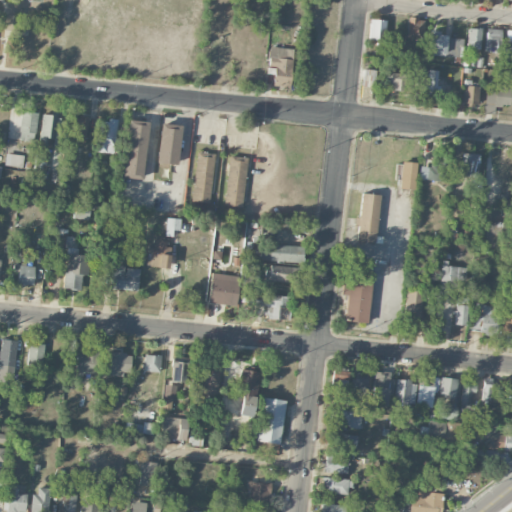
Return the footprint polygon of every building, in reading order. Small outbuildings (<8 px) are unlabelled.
[(407,38),(422,39),(423,17),(408,17),(407,38)] [(384,45),(385,19),(369,19),(369,39),(377,40),(376,45),(384,45)] [(467,49),(480,49),(481,28),(468,28),(467,49)] [(486,52),(500,52),(500,29),(486,29),(486,52)] [(431,36),(429,55),(459,56),(460,38),(431,36)] [(290,87),(293,49),(270,46),(268,66),(274,66),(273,86),(290,87)] [(361,97),(374,98),(375,70),(362,69),(361,97)] [(437,95),(439,70),(426,70),(425,95),(437,95)] [(403,73),(384,72),(384,90),(403,91),(403,73)] [(511,89),(506,89),(506,82),(486,81),(484,113),(494,114),(494,105),(511,106),(511,89)] [(461,104),(477,105),(479,86),(463,85),(461,104)] [(18,139),(33,142),(37,113),(22,111),(18,139)] [(59,114),(41,113),(40,143),(46,144),(47,138),(58,139),(59,114)] [(89,119),(73,116),(69,142),(85,144),(89,119)] [(121,177),(140,180),(149,122),(129,119),(121,177)] [(117,122),(100,121),(98,152),(115,153),(117,122)] [(181,126),(161,123),(156,162),(176,165),(181,126)] [(34,168),(44,170),(47,153),(37,152),(34,168)] [(214,153),(196,152),(191,201),(209,203),(214,153)] [(24,156),(6,153),(4,165),(22,167),(24,156)] [(460,175),(477,176),(478,154),(461,153),(460,175)] [(225,205),(243,206),(246,157),(228,156),(225,205)] [(415,163),(396,162),(395,179),(400,179),(400,189),(414,189),(415,163)] [(419,180),(448,181),(448,165),(420,164),(419,180)] [(375,242),(380,195),(361,193),(357,226),(358,226),(356,240),(375,242)] [(90,206),(75,205),(74,218),(89,219),(90,206)] [(499,247),(500,222),(489,222),(489,214),(479,214),(478,246),(499,247)] [(178,218),(166,218),(165,231),(177,231),(178,218)] [(75,237),(66,236),(67,230),(59,229),(56,246),(74,249),(75,237)] [(167,268),(171,247),(164,246),(165,237),(154,235),(153,244),(148,243),(145,265),(167,268)] [(302,262),(303,245),(259,244),(259,261),(302,262)] [(82,290),(86,255),(66,253),(63,289),(82,290)] [(33,284),(33,265),(18,265),(17,284),(33,284)] [(137,290),(138,268),(125,268),(125,265),(112,265),(111,289),(137,290)] [(298,268),(270,265),(269,280),(297,283),(298,268)] [(455,300),(456,281),(465,281),(466,266),(440,266),(439,299),(455,300)] [(372,269),(343,267),(342,295),(347,295),(346,321),(368,323),(372,269)] [(232,304),(234,275),(210,274),(208,303),(232,304)] [(403,322),(419,323),(422,291),(406,290),(403,322)] [(265,318),(288,320),(290,297),(251,293),(250,304),(266,306),(265,318)] [(511,335),(511,302),(502,302),(500,335),(511,335)] [(494,332),(497,306),(472,303),(469,330),(494,332)] [(466,325),(466,305),(455,305),(455,325),(466,325)] [(0,382),(14,382),(15,340),(0,339),(0,382)] [(43,344),(28,343),(27,365),(42,366),(43,344)] [(84,353),(76,353),(75,373),(97,374),(98,349),(84,349),(84,353)] [(129,375),(131,354),(109,352),(107,373),(129,375)] [(143,371),(159,372),(160,355),(144,355),(143,371)] [(187,382),(188,358),(171,357),(170,382),(187,382)] [(218,395),(218,365),(201,364),(200,394),(218,395)] [(242,395),(239,415),(252,417),(259,372),(240,369),(236,395),(242,395)] [(347,385),(348,371),(332,370),(331,384),(347,385)] [(350,391),(365,393),(368,373),(352,371),(350,391)] [(389,371),(373,371),(372,404),(388,404),(389,371)] [(439,377),(418,376),(417,406),(432,407),(433,390),(439,391),(439,377)] [(456,378),(440,377),(439,395),(455,396),(456,378)] [(492,378),(483,377),(482,401),(491,401),(492,378)] [(394,402),(414,403),(415,381),(395,380),(394,402)] [(471,383),(461,383),(461,406),(471,406),(471,383)] [(172,409),(175,385),(164,384),(162,408),(172,409)] [(284,400),(261,398),(257,442),(280,444),(284,400)] [(455,407),(443,406),(443,411),(451,411),(450,418),(455,419),(455,407)] [(358,427),(361,412),(332,408),(329,422),(358,427)] [(186,440),(187,418),(162,417),(161,439),(186,440)] [(469,442),(469,423),(428,421),(428,438),(455,439),(455,442),(469,442)] [(153,435),(154,424),(126,422),(125,434),(153,435)] [(187,445),(200,445),(200,432),(188,432),(187,445)] [(356,446),(356,434),(328,433),(327,445),(356,446)] [(511,463),(511,450),(479,451),(480,465),(511,463)] [(347,473),(348,457),(324,456),(323,472),(347,473)] [(156,462),(140,461),(140,485),(155,486),(156,462)] [(347,494),(347,478),(322,477),(321,493),(347,494)] [(246,500),(267,503),(270,484),(249,481),(246,500)] [(18,488),(10,487),(6,511),(9,511),(23,511),(26,494),(17,493),(18,488)] [(31,511),(47,511),(49,488),(33,487),(31,511)] [(441,511),(442,492),(417,491),(417,498),(409,498),(408,511),(441,511)] [(74,511),(75,494),(58,493),(57,511),(74,511)] [(98,511),(99,497),(80,496),(79,511),(98,511)] [(127,511),(144,511),(145,504),(129,502),(127,511)] [(338,511),(338,504),(320,503),(319,511),(345,511),(346,511),(338,511)]
